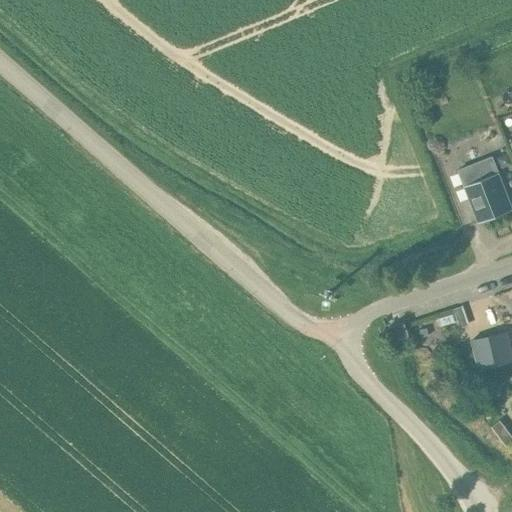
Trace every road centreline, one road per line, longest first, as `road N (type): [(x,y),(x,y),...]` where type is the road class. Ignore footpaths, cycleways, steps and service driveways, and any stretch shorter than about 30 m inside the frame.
road 1 (unclassified): [(336,337),(282,309),(0,62)]
road 2 (unclassified): [(477,511),(451,466),(370,388),(336,337)]
road 3 (residential): [(336,337),(381,309),(511,266)]
